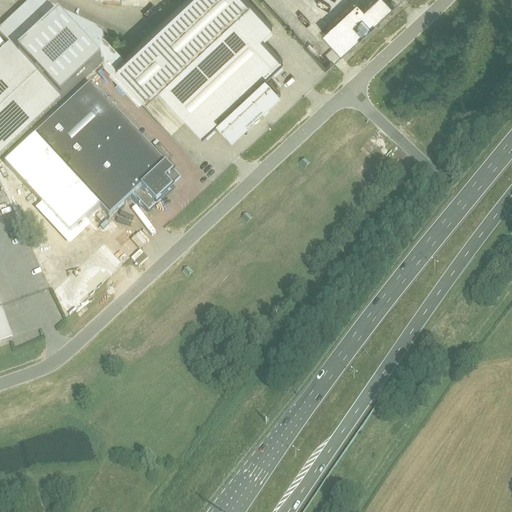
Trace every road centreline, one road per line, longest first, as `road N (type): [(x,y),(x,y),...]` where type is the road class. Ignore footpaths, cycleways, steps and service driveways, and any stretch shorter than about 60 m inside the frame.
road 1 (trunk): [(511,144),(382,302),(234,511)]
road 2 (unclassified): [(350,91),(59,359),(0,384)]
road 3 (trunk): [(285,511),(511,194)]
road 4 (unknown): [(146,231),(190,193),(194,171),(100,68)]
road 5 (unclassified): [(511,236),(350,91)]
road 6 (unclassified): [(350,91),(445,0)]
